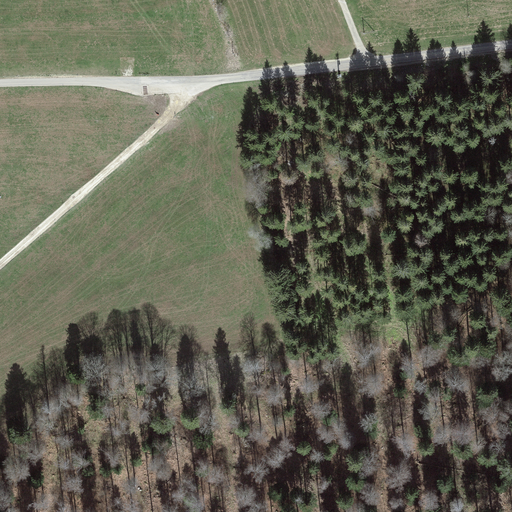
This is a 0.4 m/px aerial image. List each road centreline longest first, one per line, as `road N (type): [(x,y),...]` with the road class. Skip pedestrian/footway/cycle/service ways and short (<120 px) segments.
road 1 (unclassified): [(511,44),(231,78),(0,83)]
road 2 (track): [(206,79),(0,271)]
